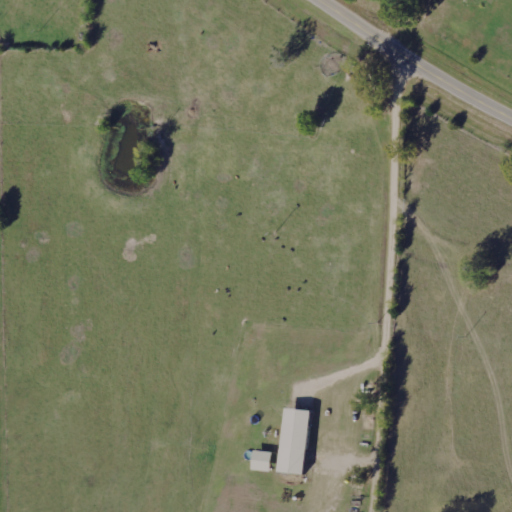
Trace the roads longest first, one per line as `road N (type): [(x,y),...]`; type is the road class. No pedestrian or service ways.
road 1 (residential): [(381,511),(412,67)]
road 2 (tertiary): [(511,125),(313,0)]
